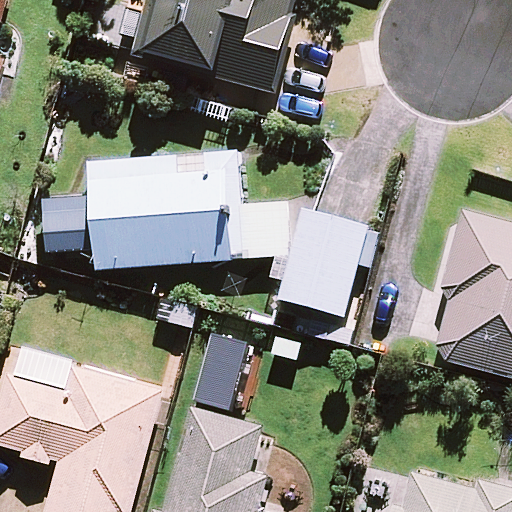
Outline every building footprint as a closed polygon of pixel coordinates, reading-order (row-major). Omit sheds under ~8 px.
[(0,0),(0,34),(8,0),(0,0)] [(300,0),(156,0),(140,57),(273,95),(300,0)] [(43,198),(45,255),(92,253),(93,268),(287,264),(285,204),(241,205),(240,159),(90,162),(91,196),(43,198)] [(306,314),(342,325),(372,231),(309,210),(272,326),(299,335),(306,314)] [(511,226),(463,214),(440,304),(450,306),(436,360),(511,379),(511,226)] [(201,308),(165,296),(157,321),(193,333),(201,308)] [(134,511),(168,393),(77,368),(70,394),(12,378),(0,419),(0,452),(61,469),(48,511),(134,511)] [(263,434),(193,415),(167,511),(259,511),(267,484),(251,480),(263,434)] [(404,511),(398,511),(396,511),(395,511),(511,511),(511,493),(479,485),(477,495),(414,478),(404,511)]
